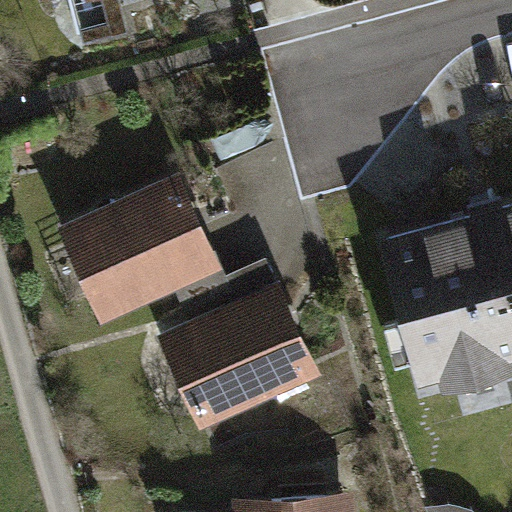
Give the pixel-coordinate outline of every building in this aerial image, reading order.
[(102,0),(108,22),(82,29),(84,36),(124,26),(117,0),(102,0)] [(178,172),(68,221),(107,308),(217,260),(178,172)] [(472,210),(388,232),(425,372),(451,366),(457,389),(508,375),(502,352),(511,349),(511,197),(506,200),(503,191),(469,200),(472,210)] [(278,278),(168,326),(207,414),(317,365),(278,278)] [(237,505),(188,508),(188,511),(352,511),(351,483),(236,490),(237,505)]
